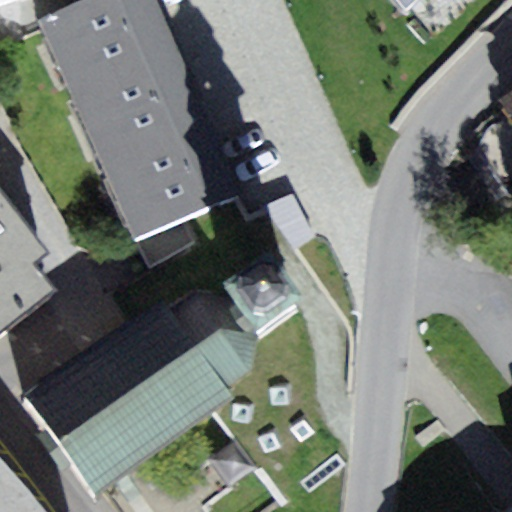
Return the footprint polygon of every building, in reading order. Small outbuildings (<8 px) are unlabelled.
[(0,0),(0,13),(39,0),(0,0)] [(156,0),(87,0),(41,20),(135,238),(240,193),(156,0)] [(511,91),(501,99),(511,114),(511,91)] [(0,335),(57,290),(36,263),(51,251),(0,187),(0,335)] [(162,296),(26,393),(98,493),(234,396),(228,388),(253,371),(262,333),(306,302),(272,255),(224,289),(195,292),(171,308),(162,296)] [(259,467),(238,439),(211,459),(231,487),(259,467)] [(0,511),(44,511),(0,459),(0,511)]
